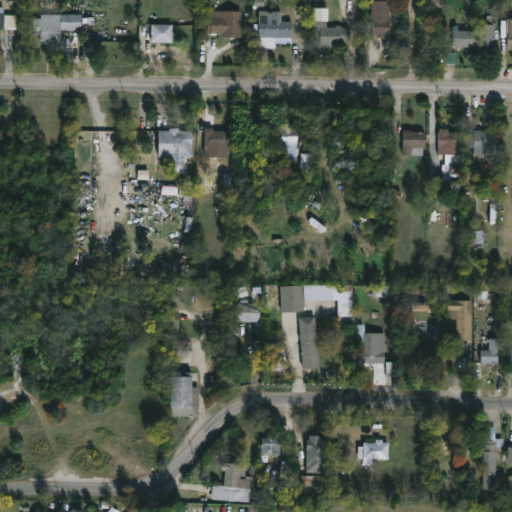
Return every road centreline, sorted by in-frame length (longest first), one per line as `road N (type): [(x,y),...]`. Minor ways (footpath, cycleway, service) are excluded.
road 1 (residential): [(511,404),(247,410),(165,486),(136,495),(0,493)]
road 2 (residential): [(511,88),(0,88)]
